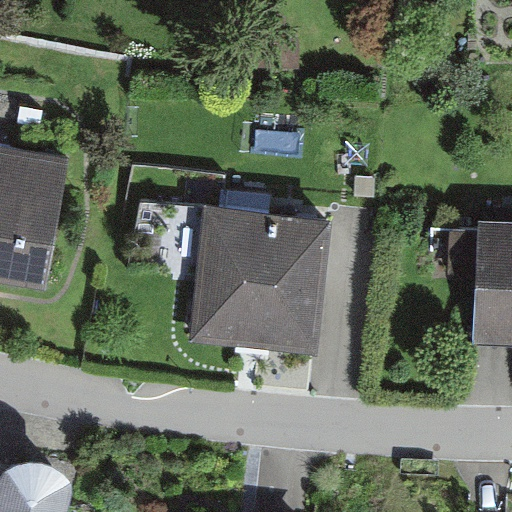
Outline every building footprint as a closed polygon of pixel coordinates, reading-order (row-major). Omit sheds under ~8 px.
[(0,143),(0,161),(8,163),(12,146),(0,143)] [(0,310),(38,317),(60,180),(0,170),(0,310)] [(322,245),(197,231),(183,367),(307,380),(322,245)] [(465,368),(511,369),(511,237),(468,236),(465,368)] [(511,511),(511,473),(462,475),(464,511),(511,511)] [(0,511),(64,511),(65,509),(60,500),(51,492),(38,487),(25,484),(12,484),(1,490),(0,489),(0,511)]
